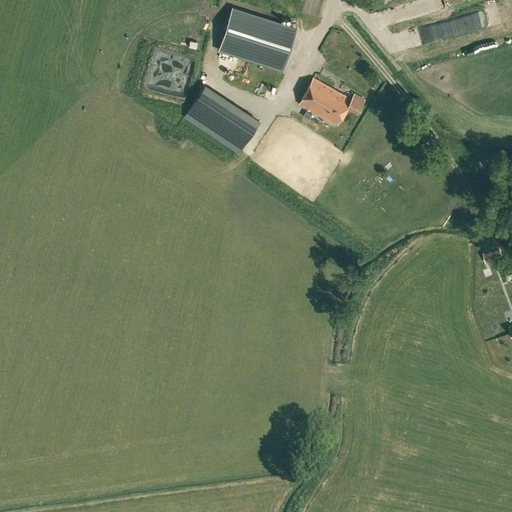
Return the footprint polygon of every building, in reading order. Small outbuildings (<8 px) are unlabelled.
[(238,0),(236,9),(255,14),(258,6),(260,7),(261,0),(238,0)] [(301,0),(267,0),(267,3),(278,6),(276,13),(273,12),(271,19),(278,21),(282,8),(285,9),(287,2),(292,3),(293,2),(300,4),(301,0)] [(286,26),(231,9),(219,49),(239,55),(273,66),(283,69),(295,29),(286,26)] [(239,66),(234,81),(280,94),(284,80),(239,66)] [(351,99),(313,78),(299,102),(337,124),(346,107),(356,112),(364,99),(354,94),(351,99)] [(259,121),(204,84),(183,117),(238,153),(259,121)] [(511,326),(502,330),(507,343),(511,340),(511,326)]
